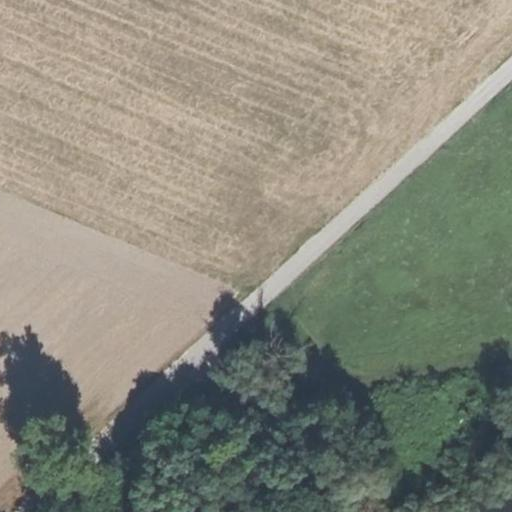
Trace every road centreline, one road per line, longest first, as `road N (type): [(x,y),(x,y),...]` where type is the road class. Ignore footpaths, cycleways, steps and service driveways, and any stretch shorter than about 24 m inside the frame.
road 1 (unclassified): [(511,65),(28,511)]
road 2 (track): [(132,419),(511,360)]
